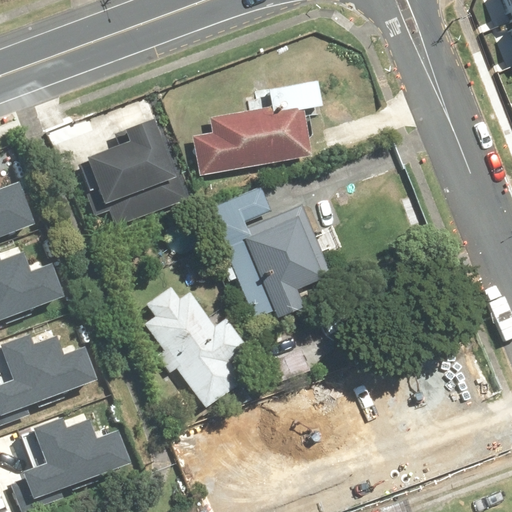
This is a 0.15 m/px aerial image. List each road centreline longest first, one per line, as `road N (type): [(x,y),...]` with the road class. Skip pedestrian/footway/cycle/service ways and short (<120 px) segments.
road 1 (residential): [(511,285),(401,0)]
road 2 (secondary): [(0,71),(189,0)]
